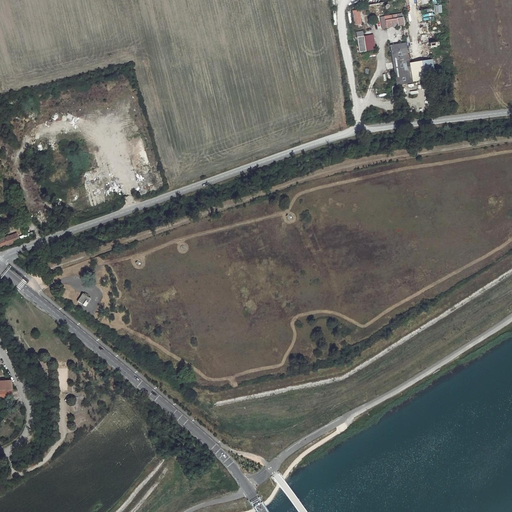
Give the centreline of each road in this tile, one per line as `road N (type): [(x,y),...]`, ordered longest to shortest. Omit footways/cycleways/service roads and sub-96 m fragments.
road 1 (unclassified): [(511,111),(357,130),(0,260)]
road 2 (tertiary): [(0,266),(210,443),(248,488)]
road 3 (unclassified): [(0,350),(28,413),(21,438),(0,453)]
